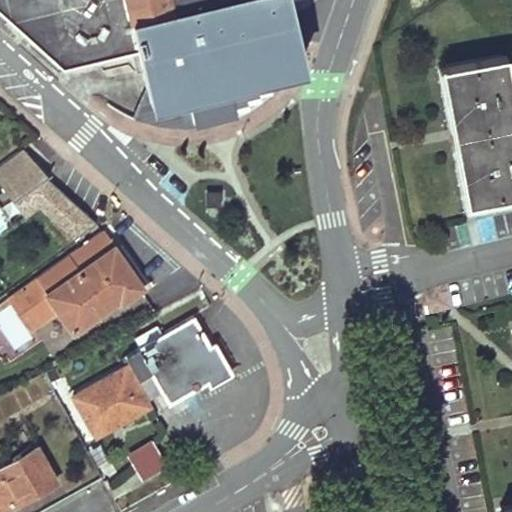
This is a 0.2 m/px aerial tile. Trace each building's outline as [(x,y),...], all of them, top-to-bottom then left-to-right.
[(0,0),(0,7),(61,62),(98,54),(101,68),(140,59),(145,86),(183,78),(190,113),(194,126),(216,121),(234,117),(231,103),(223,69),(299,51),(286,0),(0,0)] [(307,85),(299,51),(223,69),(231,103),(307,85)] [(511,196),(511,107),(502,56),(436,68),(462,206),(511,196)] [(190,113),(183,78),(145,86),(153,122),(190,113)] [(43,183),(22,151),(0,165),(0,192),(9,206),(43,183)] [(0,232),(12,223),(0,207),(0,232)] [(141,285),(102,230),(81,246),(36,278),(56,307),(71,328),(119,295),(122,298),(141,285)] [(36,278),(11,295),(31,324),(56,307),(36,278)] [(210,344),(195,315),(140,345),(139,348),(126,354),(130,361),(73,393),(96,435),(152,404),(148,396),(163,388),(170,403),(208,381),(219,375),(223,371),(223,366),(210,344)] [(233,374),(216,341),(210,344),(223,366),(223,371),(221,374),(208,381),(211,386),(233,374)] [(164,461),(150,438),(127,451),(141,475),(164,461)] [(58,479),(39,445),(0,466),(0,511),(20,500),(58,479)] [(511,511),(511,503),(503,506),(504,511),(511,511)]
